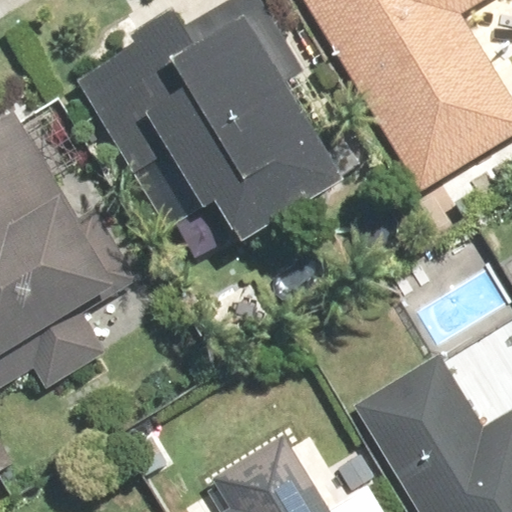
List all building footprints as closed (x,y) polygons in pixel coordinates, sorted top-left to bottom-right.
[(330,192),(272,90),(297,76),(253,0),(232,0),(172,35),(163,19),(72,70),(188,274),(330,192)] [(296,0),(418,195),(511,137),(511,119),(450,19),(479,0),(296,0)] [(116,294),(10,113),(0,119),(0,398),(32,380),(40,394),(102,358),(78,316),(116,294)] [(434,363),(350,415),(409,511),(511,511),(511,412),(511,410),(476,432),(434,363)] [(222,511),(375,511),(363,490),(327,511),(325,511),(281,438),(205,484),(222,511)]
